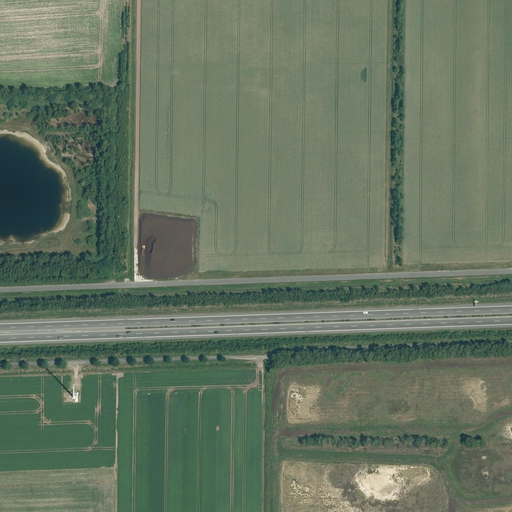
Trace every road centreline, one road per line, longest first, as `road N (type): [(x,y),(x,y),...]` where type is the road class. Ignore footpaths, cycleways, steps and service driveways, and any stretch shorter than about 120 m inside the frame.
road 1 (unclassified): [(0,290),(511,271)]
road 2 (trunk): [(0,340),(511,321)]
road 3 (trunk): [(511,309),(0,327)]
road 4 (track): [(138,0),(136,285)]
